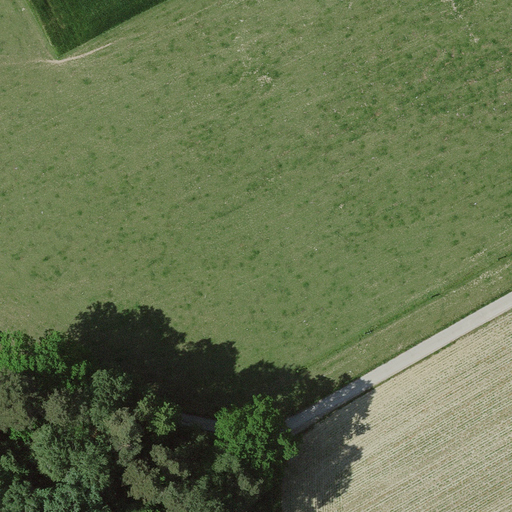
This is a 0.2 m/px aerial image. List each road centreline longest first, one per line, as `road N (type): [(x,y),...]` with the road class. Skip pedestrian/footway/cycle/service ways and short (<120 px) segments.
road 1 (track): [(276,428),(198,422),(0,383)]
road 2 (track): [(511,297),(276,428)]
